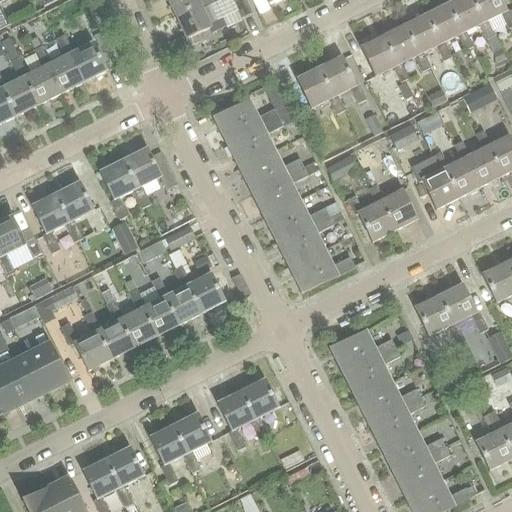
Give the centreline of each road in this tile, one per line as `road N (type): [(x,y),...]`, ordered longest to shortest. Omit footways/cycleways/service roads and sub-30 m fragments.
road 1 (residential): [(0,475),(281,331)]
road 2 (residential): [(281,331),(164,99)]
road 3 (residential): [(281,331),(511,217)]
road 4 (residential): [(164,99),(363,0)]
road 5 (residential): [(372,511),(281,331)]
road 6 (residential): [(0,184),(164,99)]
